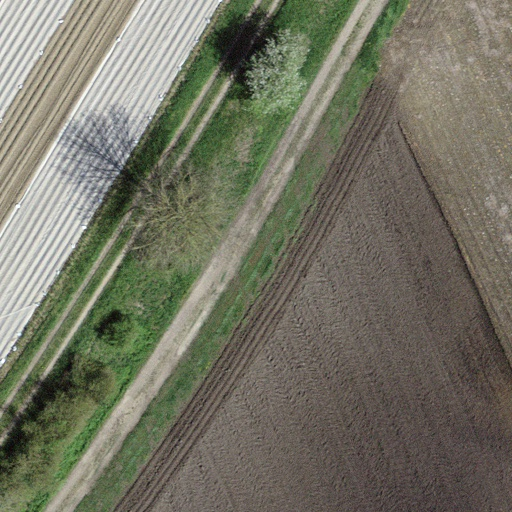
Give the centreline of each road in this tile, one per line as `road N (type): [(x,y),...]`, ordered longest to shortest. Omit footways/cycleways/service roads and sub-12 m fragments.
road 1 (track): [(373,0),(103,465),(66,511)]
road 2 (track): [(0,405),(195,130),(269,0)]
